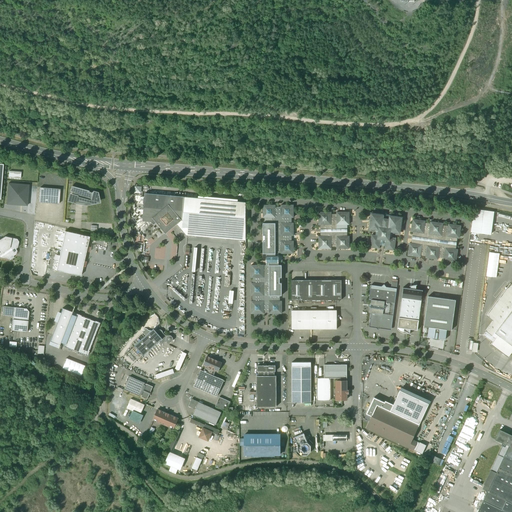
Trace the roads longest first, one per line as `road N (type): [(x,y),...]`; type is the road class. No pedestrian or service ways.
road 1 (track): [(0,84),(98,108),(406,126),(433,113),(453,86),(479,28),(481,0)]
road 2 (track): [(394,511),(344,471),(312,463),(181,480),(159,467),(102,411),(112,297)]
road 3 (secondary): [(511,202),(124,165)]
road 4 (unclassified): [(356,346),(431,356),(511,389)]
road 5 (unclassified): [(204,335),(248,346),(356,346)]
road 6 (unclassified): [(356,346),(357,413),(292,412)]
road 7 (unclassified): [(143,281),(103,298),(23,281)]
